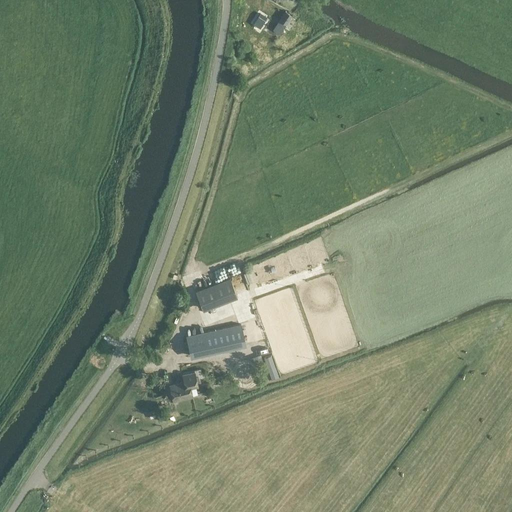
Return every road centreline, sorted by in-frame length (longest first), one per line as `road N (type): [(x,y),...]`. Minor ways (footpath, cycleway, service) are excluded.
road 1 (unclassified): [(229,0),(179,208),(141,312),(14,511)]
road 2 (track): [(388,511),(511,373)]
